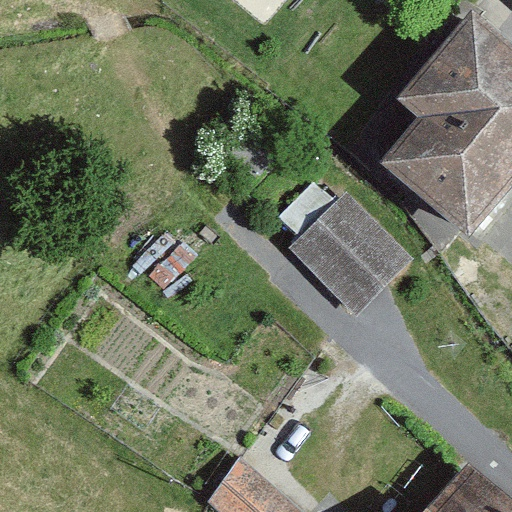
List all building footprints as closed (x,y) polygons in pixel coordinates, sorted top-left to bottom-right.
[(511,206),(511,61),(473,27),(399,120),(423,140),(383,184),(469,257),(484,239),(511,206)] [(286,163),(256,134),(231,163),(262,191),(286,163)] [(414,269),(347,201),(295,255),(352,328),(414,269)] [(308,511),(242,452),(208,500),(222,511),(308,511)] [(511,511),(511,488),(469,453),(410,511),(511,511)]
